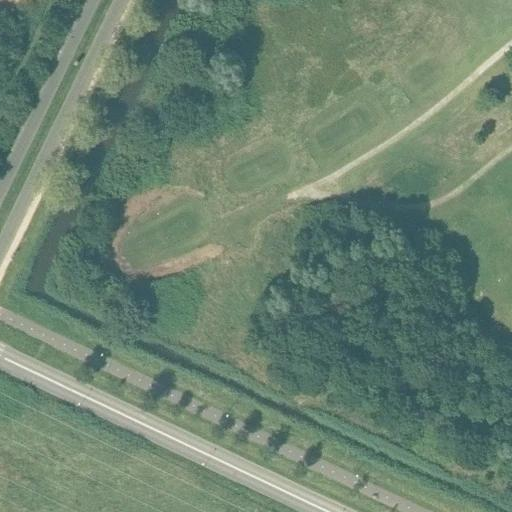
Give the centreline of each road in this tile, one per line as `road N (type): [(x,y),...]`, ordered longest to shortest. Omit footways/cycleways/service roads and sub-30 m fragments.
road 1 (tertiary): [(321,511),(0,360)]
road 2 (residential): [(0,249),(117,0)]
road 3 (residential): [(92,0),(0,190)]
